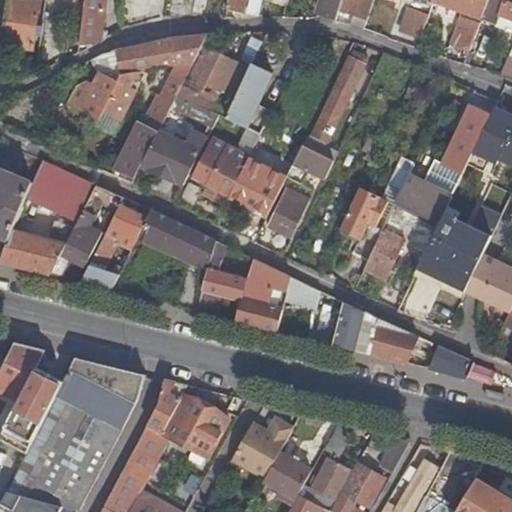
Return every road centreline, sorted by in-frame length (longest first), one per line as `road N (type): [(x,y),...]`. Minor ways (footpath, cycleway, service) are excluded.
road 1 (residential): [(511,373),(0,130)]
road 2 (secondary): [(0,303),(511,434)]
road 3 (residential): [(498,86),(328,29),(279,25),(157,35),(94,51),(0,97)]
